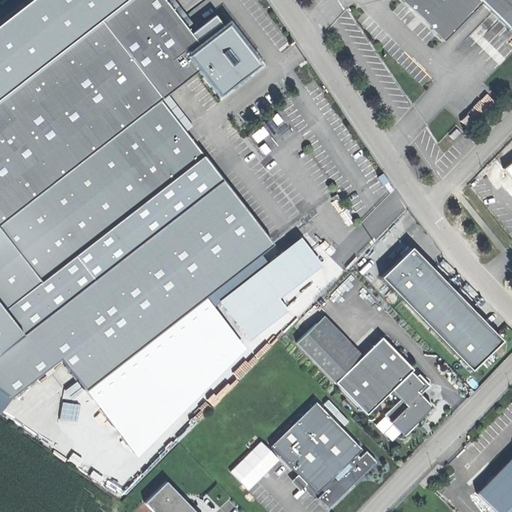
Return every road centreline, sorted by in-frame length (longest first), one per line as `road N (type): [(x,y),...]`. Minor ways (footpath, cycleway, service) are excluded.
road 1 (unknown): [(279,66),(217,115),(214,132),(291,233)]
road 2 (residential): [(370,0),(446,79),(447,90),(379,147)]
road 3 (unclassified): [(371,511),(511,369)]
road 4 (unclassified): [(379,147),(302,31)]
road 5 (unclassified): [(511,312),(421,210)]
road 6 (unclassified): [(421,210),(511,118)]
